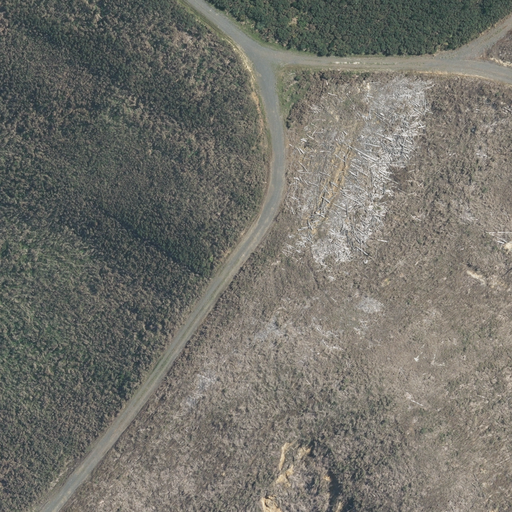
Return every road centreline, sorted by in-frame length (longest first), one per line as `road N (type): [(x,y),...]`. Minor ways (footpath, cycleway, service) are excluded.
road 1 (track): [(253,31),(277,84),(283,126),(282,193),(266,249),(55,511)]
road 2 (track): [(205,0),(253,31),(317,55),(511,75)]
